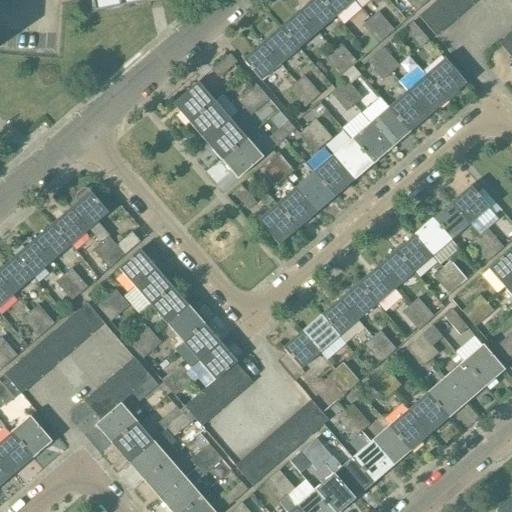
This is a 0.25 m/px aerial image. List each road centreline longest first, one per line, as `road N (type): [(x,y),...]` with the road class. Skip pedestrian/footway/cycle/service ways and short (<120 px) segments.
road 1 (residential): [(511,130),(490,120),(256,307),(231,298),(85,131)]
road 2 (residential): [(85,131),(234,0)]
road 3 (residential): [(408,511),(511,422)]
road 4 (residential): [(122,511),(81,473),(27,511)]
